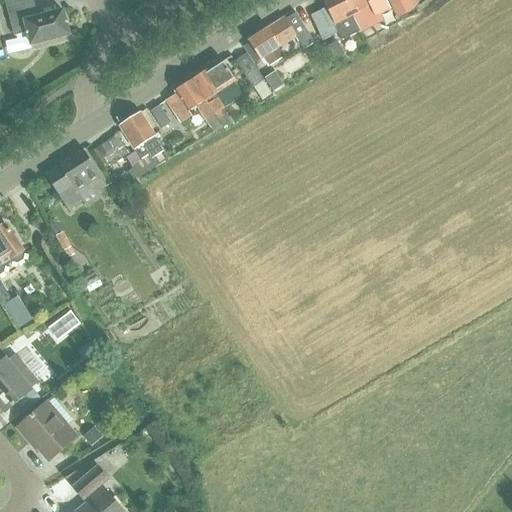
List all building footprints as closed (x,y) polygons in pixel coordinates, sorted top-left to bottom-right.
[(10,0),(5,1),(14,36),(28,32),(31,45),(69,35),(63,11),(38,17),(33,0),(10,0)] [(355,22),(344,0),(322,0),(326,8),(312,16),(324,40),(338,33),(342,42),(361,33),(355,22)] [(344,0),(362,35),(383,24),(378,14),(390,9),(385,0),(344,0)] [(408,0),(387,0),(395,17),(412,9),(408,0)] [(249,42),(248,42),(249,42),(260,60),(264,57),(270,67),(284,57),(279,48),(280,47),(296,37),(301,45),(304,50),(315,42),(312,37),(297,15),(286,22),(285,20),(284,19),(268,29),(249,42)] [(337,41),(327,46),(334,58),(344,53),(337,41)] [(236,61),(253,87),(264,80),(246,54),(236,61)] [(214,113),(223,127),(230,122),(221,109),(242,95),(234,82),(236,82),(222,60),(191,80),(214,113)] [(283,85),(274,71),(264,78),(273,91),(283,85)] [(214,113),(191,80),(175,91),(177,95),(167,101),(178,119),(179,119),(181,123),(192,116),(189,111),(197,106),(205,119),(213,133),(223,127),(214,113)] [(14,86),(0,94),(0,107),(3,111),(22,99),(14,86)] [(160,106),(151,111),(163,129),(172,124),(160,106)] [(140,113),(120,127),(135,150),(142,160),(131,166),(138,178),(157,166),(168,159),(163,151),(165,150),(148,124),(140,113)] [(117,135),(94,151),(104,166),(119,157),(121,160),(129,154),(117,135)] [(84,150),(59,166),(62,170),(47,179),(65,209),(80,200),(76,193),(97,180),(99,184),(103,181),(84,150)] [(126,204),(124,202),(120,202),(117,204),(117,208),(120,211),(124,211),(126,208),(126,204)] [(51,225),(48,227),(53,237),(62,232),(56,222),(51,225)] [(23,260),(24,253),(22,250),(23,249),(6,224),(4,225),(0,224),(0,275),(4,273),(5,266),(11,263),(17,264),(23,260)] [(62,232),(53,237),(64,257),(73,252),(62,232)] [(98,280),(122,270),(106,234),(82,244),(98,280)] [(1,283),(0,283),(0,299),(4,306),(12,300),(1,283)] [(31,320),(24,309),(11,317),(18,328),(31,320)] [(66,327),(70,333),(81,326),(68,309),(46,326),(54,336),(66,327)] [(93,353),(85,343),(70,354),(78,365),(93,353)] [(39,382),(21,361),(13,367),(5,358),(0,362),(0,406),(5,413),(32,391),(31,389),(39,382)] [(53,398),(45,405),(18,428),(31,442),(33,440),(40,448),(39,449),(49,461),(77,437),(66,424),(72,419),(53,398)] [(85,437),(92,446),(103,436),(96,427),(85,437)] [(100,458),(113,476),(133,462),(121,444),(100,458)] [(75,511),(74,511),(124,511),(102,486),(109,480),(98,466),(73,487),(87,504),(77,511),(75,511)]
